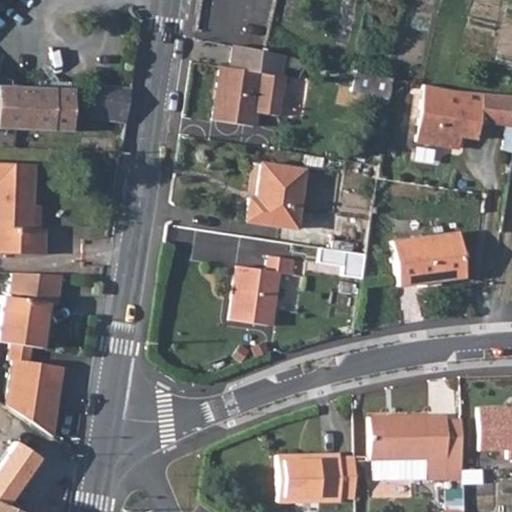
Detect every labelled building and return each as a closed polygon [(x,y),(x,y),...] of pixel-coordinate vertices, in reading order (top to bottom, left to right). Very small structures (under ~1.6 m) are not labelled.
[(0,0),(0,125),(67,130),(69,90),(0,86),(0,0)] [(229,69),(280,77),(284,56),(261,51),(233,45),(229,69)] [(229,69),(220,67),(211,121),(250,128),(252,116),(274,119),(282,78),(280,77),(229,69)] [(353,71),(349,92),(386,99),(387,98),(389,79),(384,78),(353,71)] [(122,123),(125,87),(84,83),(81,119),(122,123)] [(477,123),(511,132),(511,97),(506,98),(492,97),(478,95),(459,92),(422,83),(412,140),(455,148),(457,136),(474,139),(477,123)] [(0,249),(39,251),(40,225),(29,224),(33,161),(0,159),(0,249)] [(292,229),(302,170),(259,163),(252,198),(246,197),(242,220),(292,229)] [(461,276),(455,230),(389,240),(395,285),(461,276)] [(357,277),(359,251),(315,248),(313,273),(357,277)] [(265,257),(263,272),(235,267),(227,321),(267,327),(275,277),(288,279),(291,261),(265,257)] [(44,303),(49,303),(54,304),(59,273),(9,271),(6,294),(0,293),(0,340),(8,341),(28,344),(43,347),(45,327),(41,327),(44,303)] [(45,327),(49,303),(44,303),(41,327),(45,327)] [(4,404),(49,434),(58,376),(47,375),(48,364),(25,360),(28,344),(8,341),(6,359),(11,360),(4,404)] [(48,364),(47,375),(58,376),(59,366),(48,364)] [(511,447),(511,405),(474,407),(475,448),(511,447)] [(423,456),(424,477),(458,478),(457,421),(443,421),(442,416),(367,418),(367,457),(370,457),(423,456)] [(337,454),(337,452),(273,453),(275,500),(338,498),(338,495),(337,454)] [(337,454),(338,495),(354,495),(353,454),(337,454)] [(372,478),(424,477),(423,456),(370,457),(372,478)] [(18,511),(0,503),(0,511),(18,511)]
